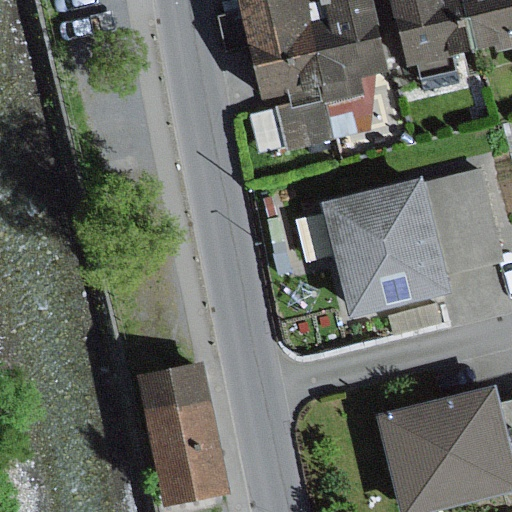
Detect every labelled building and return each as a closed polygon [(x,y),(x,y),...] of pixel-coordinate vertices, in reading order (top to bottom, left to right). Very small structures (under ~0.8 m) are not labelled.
[(321,95),(305,28),(299,0),(291,0),(290,0),(229,0),(254,110),(283,104),(321,95)] [(363,0),(320,0),(324,13),(318,15),(320,25),(305,28),(321,95),(324,109),(362,100),(358,84),(381,79),(363,0)] [(468,64),(452,0),(378,0),(399,81),(468,64)] [(511,0),(452,0),(468,64),(511,53),(511,54),(511,0)] [(321,95),(283,104),(284,109),(273,111),(285,158),(333,146),(324,109),(321,95)] [(483,171),(417,186),(438,282),(504,267),(483,171)] [(417,186),(315,210),(343,325),(444,301),(438,282),(417,186)] [(277,221),(263,224),(275,278),(289,274),(277,221)] [(218,365),(147,377),(169,508),(240,496),(218,365)] [(489,395),(371,423),(392,511),(453,511),(511,498),(511,493),(511,492),(492,409),(489,395)] [(511,404),(492,409),(511,492),(511,491),(511,404)]
